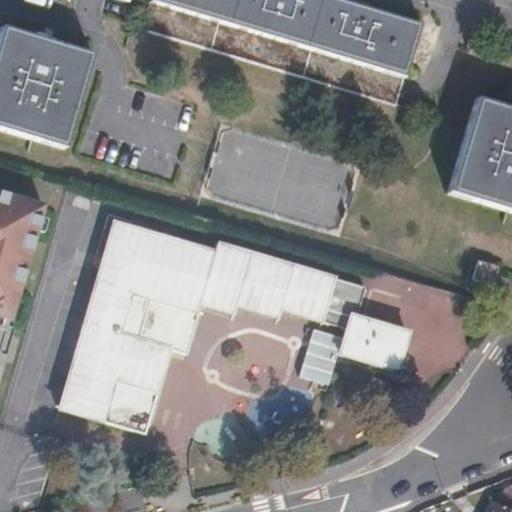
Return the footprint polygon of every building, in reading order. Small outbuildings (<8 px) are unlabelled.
[(423,26),(371,10),(337,0),(152,0),(152,3),(257,33),(341,59),(407,79),(423,26)] [(0,128),(63,149),(93,53),(2,26),(0,33),(0,128)] [(511,217),(511,109),(479,100),(448,199),(511,217)] [(0,341),(42,204),(0,192),(0,341)] [(355,289),(308,275),(215,245),(213,253),(113,223),(88,303),(56,408),(99,422),(140,435),(153,393),(167,349),(182,353),(189,332),(193,314),(196,307),(231,318),(233,310),(276,322),(279,317),(341,335),(342,335),(346,320),(355,289)] [(497,278),(500,269),(479,263),(472,282),(494,289),(497,278)] [(475,317),(477,310),(465,306),(463,313),(475,317)] [(395,376),(407,337),(346,320),(342,335),(341,335),(334,359),(395,376)]
